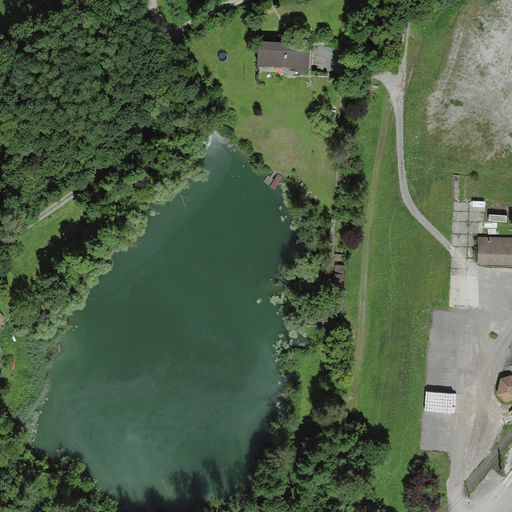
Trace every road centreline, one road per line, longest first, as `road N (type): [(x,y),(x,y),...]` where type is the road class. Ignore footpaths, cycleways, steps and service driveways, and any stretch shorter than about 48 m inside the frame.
road 1 (track): [(154,0),(165,40),(159,107),(144,138),(0,248)]
road 2 (track): [(407,0),(406,195),(462,257)]
